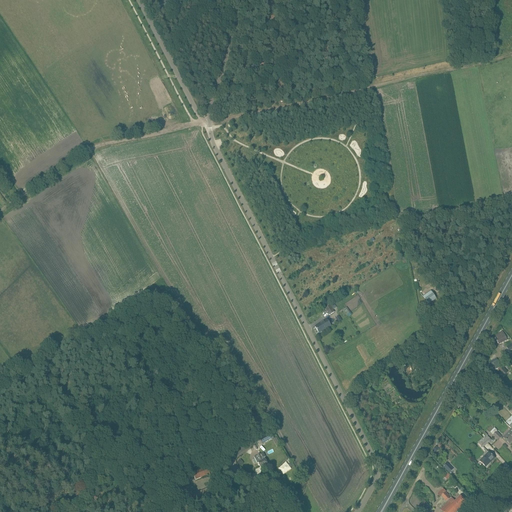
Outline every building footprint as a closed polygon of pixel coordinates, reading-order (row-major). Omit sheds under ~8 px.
[(429,305),(436,299),(430,291),(423,297),(429,305)] [(334,312),(333,310),(336,308),(334,303),(330,306),(325,309),(329,315),(334,312)] [(323,322),(319,324),(315,327),(319,333),(330,326),(326,320),(323,322)] [(499,344),(507,340),(503,333),(495,337),(499,344)] [(500,365),(497,359),(489,362),(491,367),(494,365),(496,368),(500,365)] [(507,372),(502,366),(499,369),(498,368),(496,370),(502,377),(507,372)] [(501,437),(497,432),(498,431),(494,428),(490,432),(498,440),(501,437)] [(503,438),(506,440),(509,444),(511,440),(511,429),(503,438)] [(262,444),(274,438),(271,432),(259,438),(262,444)] [(487,443),(483,439),(478,442),(482,447),(487,443)] [(268,465),(266,460),(264,457),(265,457),(263,452),(257,456),(254,458),(257,463),(258,463),(261,468),(268,465)] [(480,461),(482,463),(485,467),(494,458),(489,453),(480,461)] [(446,463),(442,466),(449,473),(453,469),(446,463)] [(207,467),(192,473),(195,480),(210,474),(207,467)] [(177,482),(166,486),(169,492),(179,487),(177,482)] [(184,511),(220,498),(215,486),(179,500),(184,511)] [(425,495),(430,490),(425,486),(421,491),(425,495)] [(441,499),(435,505),(442,511),(455,511),(466,502),(460,496),(455,501),(446,492),(439,498),(441,499)]
